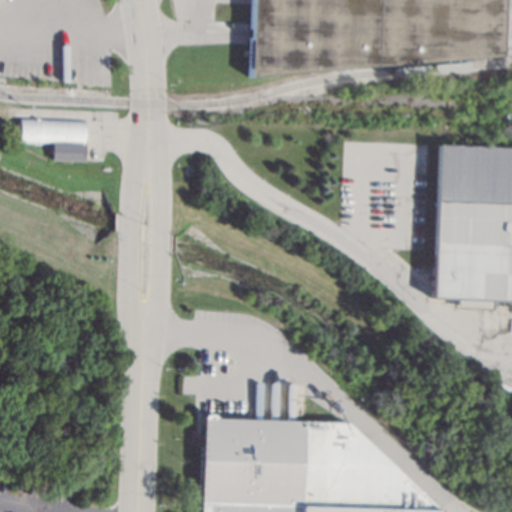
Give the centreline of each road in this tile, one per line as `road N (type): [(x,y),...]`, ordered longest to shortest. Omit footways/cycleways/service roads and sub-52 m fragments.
road 1 (tertiary): [(140,336),(155,302),(158,231),(158,185),(144,138)]
road 2 (tertiary): [(144,138),(127,218),(126,301),(140,336)]
road 3 (tertiary): [(140,336),(137,511)]
road 4 (tertiary): [(137,0),(144,138)]
